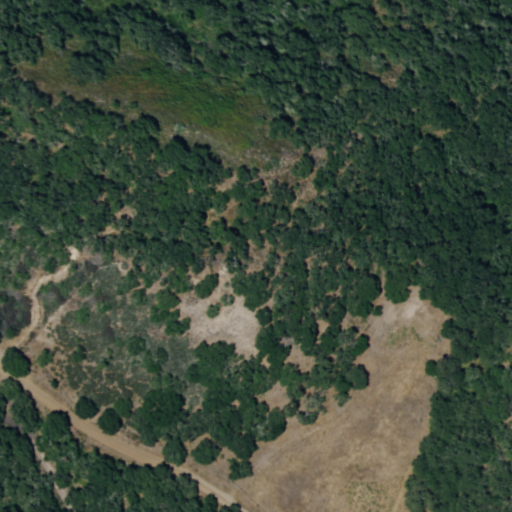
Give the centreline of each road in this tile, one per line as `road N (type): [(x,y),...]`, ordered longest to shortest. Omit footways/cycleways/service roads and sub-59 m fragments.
road 1 (residential): [(238,511),(84,429),(0,368)]
road 2 (track): [(64,511),(0,395)]
